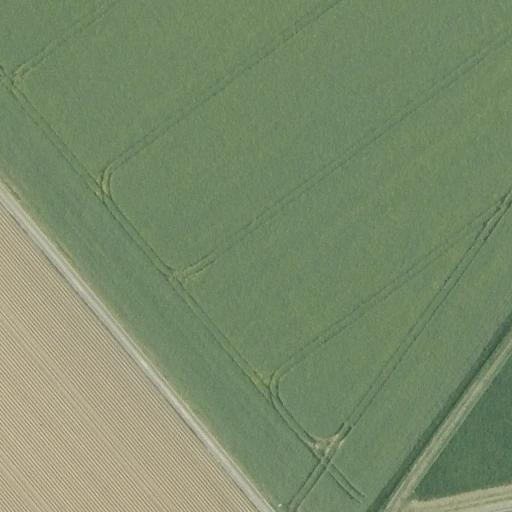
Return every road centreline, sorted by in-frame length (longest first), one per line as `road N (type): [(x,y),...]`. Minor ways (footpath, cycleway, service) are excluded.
road 1 (track): [(0,194),(268,511)]
road 2 (track): [(398,511),(511,352)]
